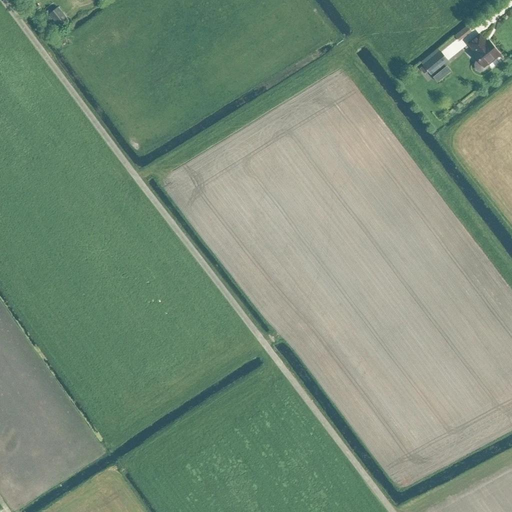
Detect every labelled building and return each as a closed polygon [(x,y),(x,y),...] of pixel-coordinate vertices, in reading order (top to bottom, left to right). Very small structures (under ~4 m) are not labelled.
[(60,27),(69,19),(59,7),(49,14),(60,27)] [(461,28),(466,34),(470,30),(466,24),(461,28)] [(476,52),(474,54),(473,54),(478,60),(476,62),(475,65),(475,68),(477,70),(480,71),(483,71),(488,66),(486,65),(499,54),(489,41),(485,45),(483,42),(484,41),(479,35),(469,44),(476,52)] [(438,48),(421,62),(428,71),(432,68),(434,70),(437,67),(431,59),(440,52),(438,48)] [(446,64),(433,76),(438,82),(451,69),(446,64)]
